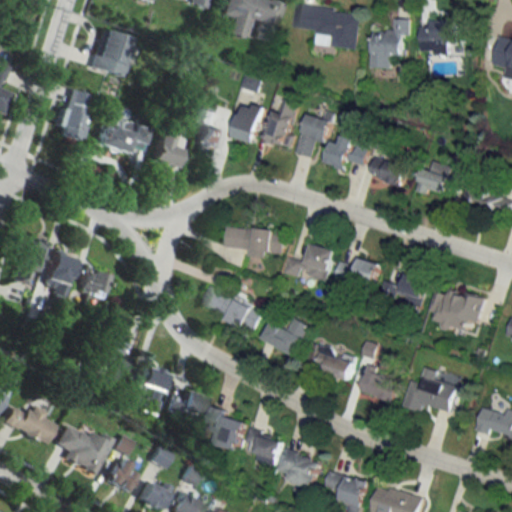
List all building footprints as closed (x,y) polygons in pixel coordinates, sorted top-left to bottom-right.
[(178,0),(203,8),(205,0),(178,0)] [(281,0),(280,0),(223,0),(220,14),(230,17),(225,34),(240,39),(246,20),(255,23),(251,38),(269,43),(281,0)] [(358,50),(363,12),(297,4),(294,28),(318,31),(316,44),(358,50)] [(374,30),(373,67),(393,68),(394,55),(409,56),(410,18),(394,18),(394,30),(374,30)] [(460,41),(460,20),(421,20),(421,53),(449,53),(449,41),(460,41)] [(88,67),(119,76),(130,37),(99,29),(88,67)] [(511,37),(501,35),(494,64),(506,67),(504,78),(511,79),(511,37)] [(243,86),(258,92),(263,78),(248,72),(243,86)] [(91,95),(65,87),(51,133),(77,141),(91,95)] [(286,111),(274,109),(267,140),(289,145),(299,102),(289,100),(286,111)] [(267,107),(246,101),(235,136),(256,143),(267,107)] [(190,105),(171,107),(174,128),(193,125),(190,105)] [(214,149),(221,128),(210,124),(214,112),(202,108),(191,142),(214,149)] [(314,156),(318,139),(329,141),(336,113),(327,111),(325,117),(309,113),(299,152),(314,156)] [(101,114),(92,145),(124,154),(127,145),(139,148),(145,126),(101,114)] [(152,129),(152,164),(174,164),(174,129),(152,129)] [(328,164),(346,169),(349,160),(365,165),(370,147),(358,144),(361,133),(346,129),(343,139),(336,137),(328,164)] [(371,175),(404,186),(410,166),(377,156),(371,175)] [(427,197),(453,185),(443,164),(418,175),(427,197)] [(470,204),(511,217),(511,198),(476,187),(470,204)] [(226,249),(267,253),(267,252),(285,254),(287,231),(228,225),(226,249)] [(40,243),(20,237),(9,279),(29,285),(40,243)] [(286,273),(303,277),(304,275),(329,281),(337,249),(314,243),(309,261),(290,256),(286,273)] [(73,257),(49,250),(39,284),(62,291),(73,257)] [(342,260),(336,279),(373,291),(382,264),(362,257),(359,266),(342,260)] [(106,275),(81,266),(73,289),(98,298),(106,275)] [(422,308),(431,278),(409,272),(405,286),(386,281),(382,297),(422,308)] [(256,331),(265,310),(247,303),(251,292),(241,288),(237,296),(211,285),(202,308),(256,331)] [(434,313),(441,314),(439,324),(477,333),(486,296),(440,286),(434,313)] [(37,326),(43,311),(27,305),(22,320),(37,326)] [(265,338),(296,355),(312,326),(295,316),(290,327),(275,319),(265,338)] [(91,360),(114,365),(121,331),(98,326),(91,360)] [(358,355),(317,344),(311,367),(352,378),(358,355)] [(154,405),(163,371),(143,365),(137,385),(148,388),(144,402),(154,405)] [(394,401),(402,374),(369,365),(361,391),(394,401)] [(0,403),(15,376),(0,367),(0,403)] [(425,412),(426,404),(453,410),(459,384),(427,377),(425,384),(413,381),(407,408),(425,412)] [(170,394),(166,407),(197,418),(205,397),(183,389),(180,397),(170,394)] [(477,429),(511,437),(511,411),(484,404),(477,429)] [(9,406),(1,424),(43,444),(52,424),(41,419),(45,412),(28,405),(24,413),(9,406)] [(219,432),(217,441),(239,447),(247,417),(214,408),(209,429),(219,432)] [(59,457),(93,474),(110,439),(89,428),(85,436),(63,425),(53,444),(64,449),(59,457)] [(255,451),(253,458),(276,465),(285,438),(252,428),(246,448),(255,451)] [(146,461),(161,469),(171,452),(155,444),(146,461)] [(279,475),(313,487),(322,461),(288,449),(279,475)] [(102,479),(122,492),(136,469),(115,457),(102,479)] [(362,511),(370,480),(331,471),(326,490),(342,494),(341,501),(350,504),(348,511),(362,511)] [(167,489),(146,478),(136,501),(156,511),(167,489)] [(372,511),(374,511),(421,511),(426,497),(380,484),(372,511)] [(199,511),(203,504),(178,492),(168,511),(199,511)]
